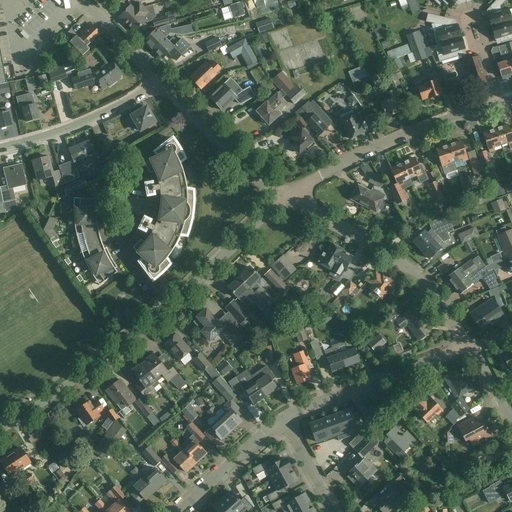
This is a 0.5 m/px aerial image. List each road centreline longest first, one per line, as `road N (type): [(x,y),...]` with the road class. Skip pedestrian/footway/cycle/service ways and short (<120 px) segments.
road 1 (residential): [(468,348),(415,274),(286,195)]
road 2 (residential): [(168,308),(123,246),(121,210),(143,150),(189,109)]
road 3 (residential): [(286,195),(392,139),(499,103)]
road 4 (residential): [(0,436),(168,308)]
road 5 (residential): [(282,418),(468,348)]
road 6 (residential): [(160,80),(95,116),(0,148)]
road 7 (residential): [(168,308),(286,195)]
road 8 (residential): [(179,511),(282,418)]
road 9 (residential): [(286,195),(189,109)]
